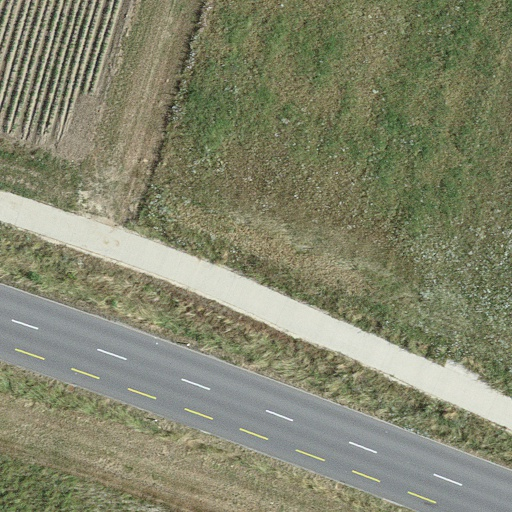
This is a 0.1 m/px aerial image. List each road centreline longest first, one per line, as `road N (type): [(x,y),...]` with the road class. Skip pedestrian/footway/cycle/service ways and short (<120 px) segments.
road 1 (track): [(0,210),(511,400)]
road 2 (secondary): [(0,317),(511,504)]
